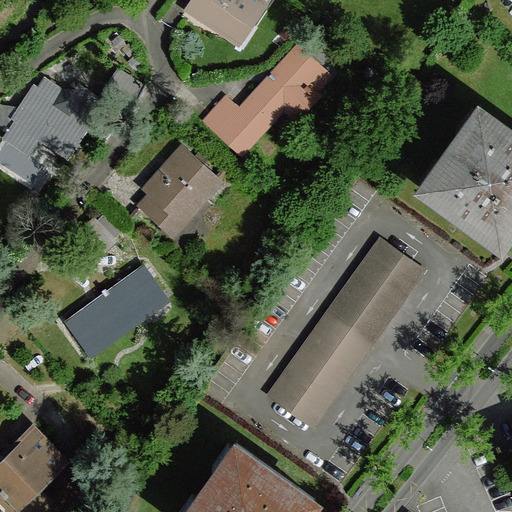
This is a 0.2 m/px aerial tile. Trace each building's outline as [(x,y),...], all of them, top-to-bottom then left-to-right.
[(198,0),(196,4),(245,38),(263,11),(246,0),(198,0)] [(246,0),(263,11),(269,0),(246,0)] [(227,98),(206,122),(244,156),(286,109),(299,121),(321,97),(317,93),(332,76),(300,47),(242,111),(227,98)] [(46,79),(16,126),(70,161),(90,131),(92,133),(103,116),(46,79)] [(511,133),(475,107),(418,184),(500,244),(511,227),(511,133)] [(223,184),(185,149),(147,191),(153,197),(144,207),(175,236),(223,184)] [(380,237),(269,392),(313,423),(424,268),(380,237)] [(145,268),(67,324),(93,360),(171,304),(145,268)] [(70,465),(33,427),(12,447),(17,452),(0,468),(0,499),(12,511),(44,511),(51,506),(40,494),(70,465)] [(237,444),(187,511),(312,511),(319,503),(237,444)]
